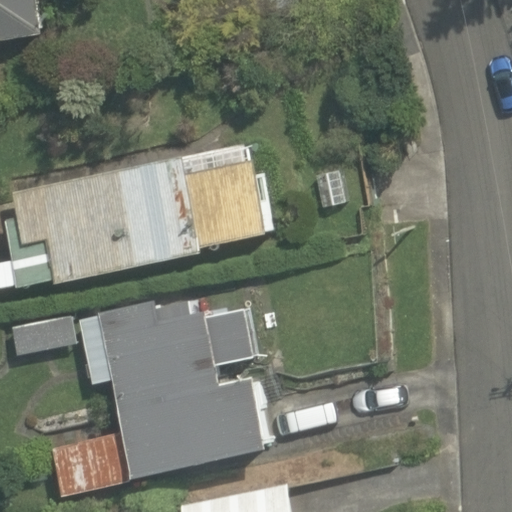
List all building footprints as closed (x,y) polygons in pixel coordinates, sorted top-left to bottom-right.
[(0,0),(0,89),(6,89),(0,54),(0,44),(56,34),(49,0),(0,0)] [(244,0),(243,8),(310,19),(312,0),(244,0)] [(65,282),(275,231),(252,136),(20,192),(26,217),(7,222),(17,265),(0,268),(0,290),(20,285),(21,288),(64,277),(65,282)] [(327,209),(352,203),(345,169),(320,175),(327,209)] [(61,450),(69,493),(281,451),(266,378),(230,385),(216,313),(169,323),(165,303),(111,314),(134,435),(61,450)] [(191,506),(192,511),(299,511),(294,485),(191,506)]
